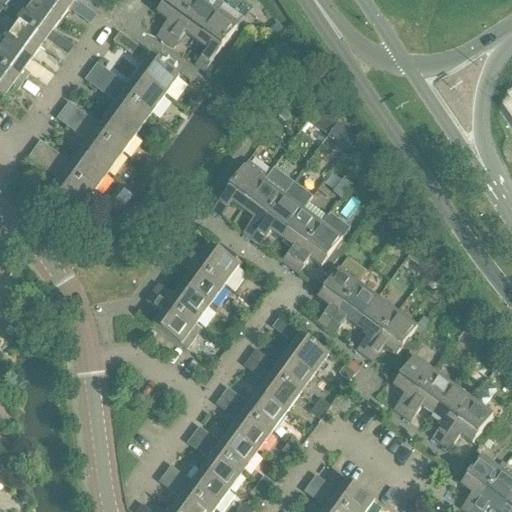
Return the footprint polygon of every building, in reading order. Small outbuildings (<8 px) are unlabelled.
[(31,0),(31,1),(60,21),(68,10),(74,14),(80,5),(73,0),(31,0)] [(165,44),(196,0),(195,0),(165,0),(156,14),(168,23),(156,38),(165,44)] [(196,0),(165,44),(173,50),(184,35),(195,43),(216,14),(222,5),(215,0),(196,0),(196,1),(196,0)] [(17,20),(52,45),(58,36),(52,32),(60,21),(31,1),(17,20)] [(242,20),(222,5),(216,14),(195,43),(206,51),(195,66),(205,73),(236,29),(242,20)] [(52,45),(17,20),(3,39),(32,60),(40,49),(46,53),(52,45)] [(278,24),(271,32),(278,38),(284,30),(278,24)] [(0,43),(0,66),(23,84),(30,75),(24,71),(32,60),(3,39),(0,43)] [(136,77),(164,97),(179,77),(135,45),(129,54),(144,66),(136,77)] [(23,84),(0,66),(0,97),(3,100),(12,87),(17,92),(23,84)] [(164,97),(136,77),(128,88),(112,77),(106,85),(150,116),(164,97)] [(150,116),(106,85),(100,93),(116,104),(107,116),(136,136),(150,116)] [(285,96),(271,116),(279,122),(284,126),(298,106),(285,96)] [(122,155),(136,136),(107,116),(99,127),(84,115),(78,124),(122,155)] [(107,175),(122,155),(78,124),(72,132),(87,143),(79,155),(107,175)] [(56,154),(49,163),(93,195),(107,175),(79,155),(71,165),(56,154)] [(79,214),(93,195),(49,163),(44,171),(59,182),(50,194),(79,214)] [(243,212),(264,184),(268,178),(248,164),(212,213),(221,220),(232,204),(243,212)] [(381,180),(373,192),(381,198),(390,186),(381,180)] [(252,242),(283,198),(264,184),(243,212),(254,220),(243,236),(252,242)] [(282,240),(302,212),(308,204),(312,198),(293,184),(283,198),(252,242),(259,248),(271,233),(282,240)] [(308,204),(302,212),(282,240),(293,249),(282,264),(290,270),(321,226),(327,218),(308,204)] [(380,209),(372,219),(378,223),(384,222),(389,215),(380,209)] [(350,231),(329,215),(327,218),(321,226),(290,270),(298,276),(309,261),(322,270),(350,231)] [(424,244),(418,254),(427,260),(433,250),(424,244)] [(201,259),(186,248),(180,257),(224,288),(239,268),(210,247),(201,259)] [(181,286),(210,307),(224,288),(180,257),(174,264),(189,276),(181,286)] [(0,307),(8,313),(23,293),(7,282),(14,272),(3,264),(0,268),(0,307)] [(326,330),(358,286),(338,272),(317,300),(329,308),(318,324),(326,330)] [(436,276),(430,277),(426,281),(427,287),(432,291),(438,290),(442,285),(440,279),(436,276)] [(210,307),(181,286),(173,298),(158,286),(151,295),(196,326),(210,307)] [(358,286),(326,330),(335,336),(346,321),(357,329),(378,300),(358,286)] [(196,326),(151,295),(145,303),(161,314),(152,326),(186,351),(202,330),(196,326)] [(460,299),(448,298),(448,315),(460,315),(460,299)] [(366,359),(397,315),(378,300),(357,329),(368,337),(357,352),(366,359)] [(250,320),(239,312),(231,322),(242,330),(250,320)] [(397,315),(366,359),(373,364),(385,349),(396,358),(417,329),(397,315)] [(425,320),(419,328),(424,332),(430,324),(425,320)] [(293,345),(284,357),(313,378),(328,356),(294,332),(287,341),(293,345)] [(483,337),(475,348),(480,352),(488,341),(483,337)] [(497,351),(484,351),(485,361),(497,361),(497,351)] [(271,363),(264,372),(281,384),(299,397),(313,378),(284,357),(277,367),(271,363)] [(405,396),(394,412),(402,417),(433,374),(414,359),(393,387),(405,396)] [(349,383),(354,376),(344,368),(338,375),(349,383)] [(256,396),(284,416),(299,397),(281,384),(264,372),(259,379),(265,384),(256,396)] [(453,388),(433,374),(402,417),(410,424),(422,408),(432,416),(453,388)] [(441,446),(473,402),(453,388),(432,416),(444,424),(433,440),(441,446)] [(236,411),(270,436),(284,416),(256,396),(249,406),(243,402),(236,411)] [(314,408),(325,416),(331,408),(320,400),(314,408)] [(473,402),(441,446),(449,452),(460,437),(472,445),(493,417),(473,402)] [(325,416),(314,408),(310,415),(320,422),(325,416)] [(227,435),(255,456),(270,436),(236,411),(231,418),(237,422),(227,435)] [(255,456),(227,435),(220,445),(215,440),(208,449),(242,475),(255,456)] [(286,447),(297,454),(303,447),(292,439),(286,447)] [(297,454),(286,447),(281,453),(292,461),(297,454)] [(199,474),(227,495),(242,475),(208,449),(202,457),(208,461),(199,474)] [(459,511),(473,511),(500,475),(480,460),(459,488),(471,497),(460,511),(459,511)] [(179,490),(209,511),(214,511),(227,495),(199,474),(191,485),(185,481),(179,490)] [(511,483),(500,475),(473,511),(485,511),(488,509),(491,511),(501,511),(511,498),(511,483)] [(258,487),(268,495),(274,487),(263,479),(258,487)] [(331,490),(324,499),(341,511),(366,511),(373,503),(345,483),(337,495),(331,490)] [(268,495),(258,487),(252,494),(264,502),(268,495)] [(209,511),(179,490),(173,498),(180,502),(171,511),(209,511)] [(22,495),(18,501),(22,506),(27,506),(31,501),(28,495),(22,495)] [(511,511),(511,498),(501,511),(511,511)] [(341,511),(324,499),(318,507),(324,511),(323,511),(341,511)]
